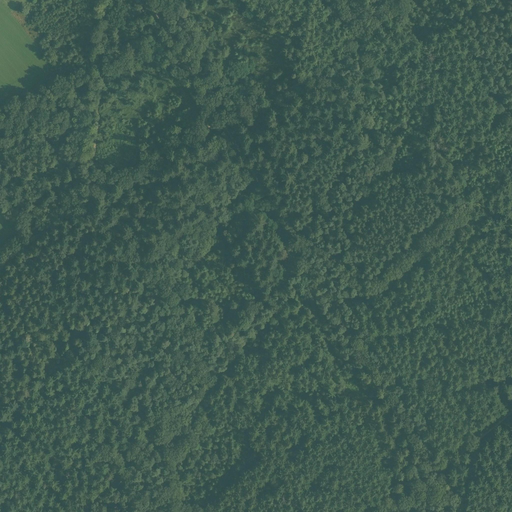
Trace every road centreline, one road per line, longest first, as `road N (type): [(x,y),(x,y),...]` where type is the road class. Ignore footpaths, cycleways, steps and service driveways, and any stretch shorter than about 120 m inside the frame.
road 1 (track): [(0,255),(184,140),(302,84),(413,0)]
road 2 (track): [(0,417),(71,350),(106,58),(163,22)]
road 3 (track): [(96,511),(299,278),(311,274)]
road 4 (track): [(324,293),(451,511)]
road 5 (track): [(470,195),(352,289),(324,293),(311,274)]
road 6 (track): [(311,274),(224,124)]
road 7 (track): [(381,511),(511,412)]
